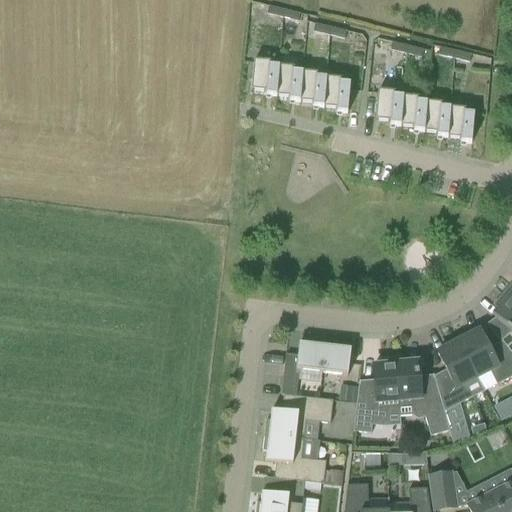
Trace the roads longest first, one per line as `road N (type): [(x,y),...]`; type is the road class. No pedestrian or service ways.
road 1 (residential): [(229,511),(258,319),(271,313),(370,327),(448,306),(499,254),(511,206)]
road 2 (residential): [(511,188),(327,132)]
